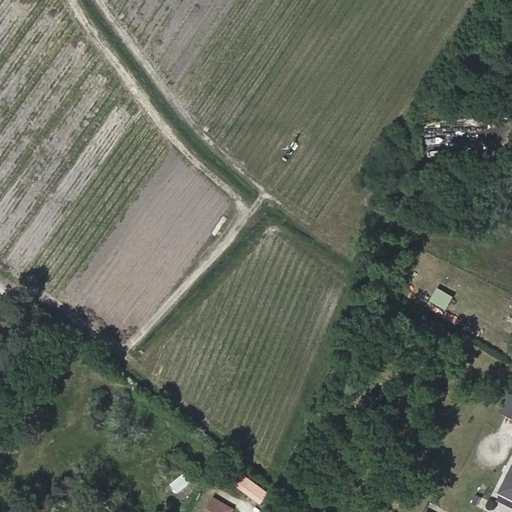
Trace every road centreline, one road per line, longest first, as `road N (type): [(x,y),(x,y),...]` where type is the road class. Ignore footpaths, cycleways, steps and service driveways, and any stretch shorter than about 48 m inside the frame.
road 1 (track): [(3,285),(28,285),(132,344),(248,225),(254,209)]
road 2 (track): [(254,209),(183,153),(75,0)]
